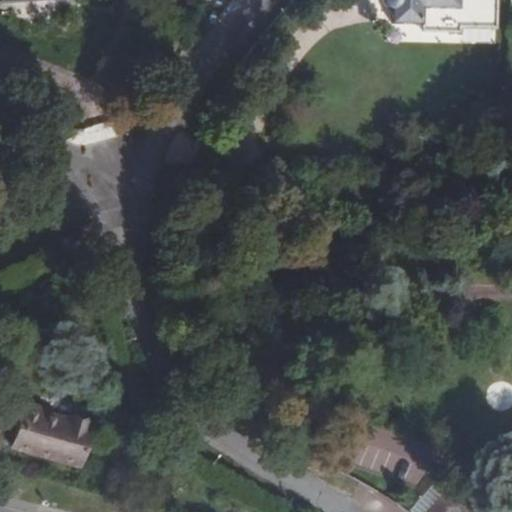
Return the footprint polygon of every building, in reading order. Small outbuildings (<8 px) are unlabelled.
[(391,14),(391,0),(382,0),(382,1),(383,5),(384,8),(386,10),(387,11),(389,13),(391,14)] [(460,30),(496,30),(496,0),(391,0),(391,14),(391,28),(422,28),(422,35),(460,35),(460,30)] [(152,6),(123,7),(125,36),(154,34),(152,6)] [(9,403),(0,436),(0,447),(65,465),(75,427),(28,415),(30,409),(9,403)] [(479,511),(481,510),(456,487),(434,511),(479,511)]
